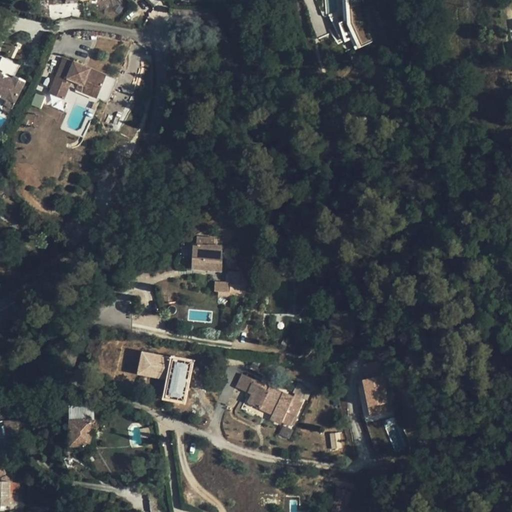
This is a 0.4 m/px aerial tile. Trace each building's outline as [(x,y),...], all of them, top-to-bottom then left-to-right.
[(351,41),(355,50),(372,43),(366,22),(363,0),(347,0),(343,0),(344,23),(340,24),(346,43),(351,41)] [(20,65),(3,55),(0,61),(0,72),(12,78),(13,75),(15,76),(20,65)] [(117,80),(64,58),(49,93),(60,98),(68,78),(72,80),(78,83),(99,92),(110,96),(117,80)] [(0,95),(3,97),(0,102),(0,103),(0,108),(2,110),(9,113),(25,81),(15,76),(13,75),(12,78),(0,72),(0,95)] [(68,78),(60,98),(64,99),(72,80),(68,78)] [(97,98),(99,92),(78,83),(75,89),(97,98)] [(192,258),(191,268),(222,271),(223,261),(222,247),(209,245),(209,241),(203,240),(202,245),(193,244),(192,258)] [(236,283),(215,282),(214,291),(218,292),(218,296),(234,297),(234,293),(247,293),(247,284),(244,284),(236,283)] [(326,311),(330,311),(330,302),(325,302),(318,306),(316,310),(316,317),(317,325),(320,340),(327,339),(323,319),(325,317),(326,316),(326,311)] [(344,310),(330,311),(326,311),(326,316),(325,317),(323,319),(327,339),(340,337),(345,336),(344,310)] [(111,330),(125,331),(126,317),(112,316),(111,330)] [(140,352),(136,375),(164,379),(162,397),(185,401),(192,360),(140,352)] [(387,413),(376,361),(361,365),(364,380),(360,380),(367,417),(387,413)] [(235,387),(248,393),(254,379),(242,373),(235,387)] [(254,379),(248,393),(251,394),(247,403),(260,408),(261,405),(274,411),(272,414),(270,419),(281,424),(282,422),(290,426),(291,425),(294,426),(298,418),(295,417),(302,402),(293,398),(293,397),(254,379)] [(310,392),(304,390),(301,397),(304,399),(307,399),(310,392)] [(93,415),(93,405),(85,405),(85,415),(93,415)] [(260,408),(272,414),(274,411),(261,405),(260,408)] [(17,420),(4,421),(8,446),(18,445),(17,442),(19,442),(17,420)] [(91,420),(69,420),(69,433),(70,446),(91,445),(91,431),(91,420)] [(11,475),(6,475),(0,460),(0,505),(9,506),(9,482),(11,482),(11,475)] [(346,492),(338,489),(332,511),(363,511),(359,511),(348,508),(343,506),(345,497),(346,492)]
